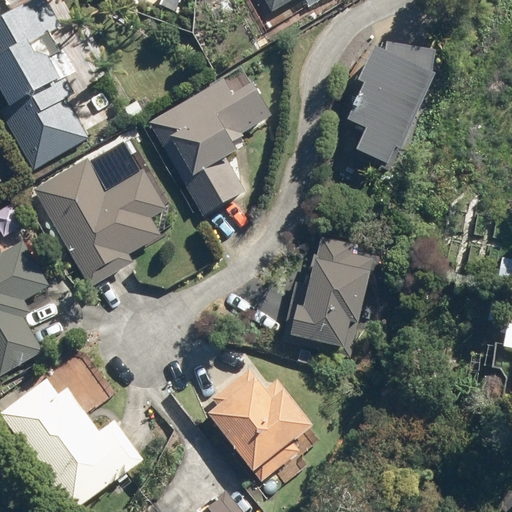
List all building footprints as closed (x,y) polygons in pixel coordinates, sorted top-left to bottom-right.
[(0,116),(33,173),(88,141),(66,102),(74,98),(62,78),(56,81),(45,63),(59,55),(47,35),(60,28),(43,0),(39,0),(10,17),(8,13),(0,17),(0,116)] [(305,0),(308,6),(318,0),(262,0),(271,16),(297,0),(305,0)] [(428,77),(432,55),(388,46),(386,58),(377,54),(345,126),(365,135),(354,156),(385,171),(396,149),(403,152),(435,80),(428,77)] [(149,124),(202,219),(243,197),(224,163),(236,156),(230,147),(242,139),(241,136),(268,121),(250,90),(233,99),(223,83),(149,124)] [(32,192),(88,291),(131,267),(126,258),(159,239),(150,222),(165,214),(142,174),(106,195),(86,161),(32,192)] [(350,260),(353,251),(320,241),(316,259),(312,258),(308,275),(311,276),(308,289),(296,286),(281,346),(348,362),(362,302),(371,265),(350,260)] [(0,377),(41,354),(21,319),(29,315),(22,303),(47,288),(21,244),(1,256),(0,254),(0,377)] [(511,308),(510,308),(503,344),(511,345),(511,308)] [(264,394),(249,373),(212,401),(219,411),(206,420),(251,478),(254,476),(261,485),(298,457),(291,447),(308,434),(307,434),(312,431),(277,385),(264,394)] [(511,383),(485,377),(481,393),(511,400),(511,383)] [(46,382),(0,414),(0,418),(65,511),(77,511),(142,465),(113,425),(99,435),(68,392),(57,399),(46,382)] [(237,511),(225,494),(202,511),(237,511)]
